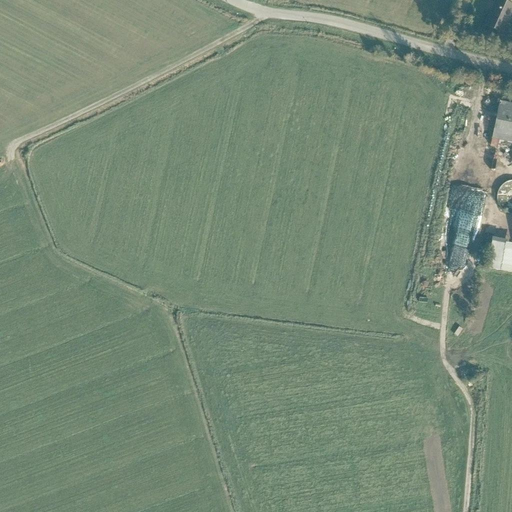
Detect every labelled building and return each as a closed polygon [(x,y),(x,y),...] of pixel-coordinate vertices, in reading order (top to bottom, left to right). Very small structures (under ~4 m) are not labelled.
[(511,4),(500,0),(493,0),(484,27),(503,34),(511,10),(511,4)] [(511,104),(499,102),(492,146),(511,149),(511,104)] [(496,201),(498,206),(502,211),(507,214),(511,214),(511,181),(506,182),(501,186),(498,190),(496,195),(496,201)] [(486,269),(511,273),(511,245),(490,242),(486,269)] [(462,320),(451,321),(451,332),(462,332),(462,320)]
